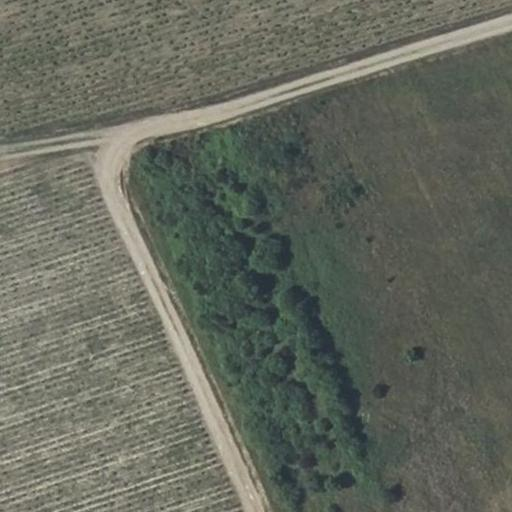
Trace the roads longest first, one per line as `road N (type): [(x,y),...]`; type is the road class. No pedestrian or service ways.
road 1 (track): [(0,175),(511,9)]
road 2 (track): [(108,145),(250,511)]
